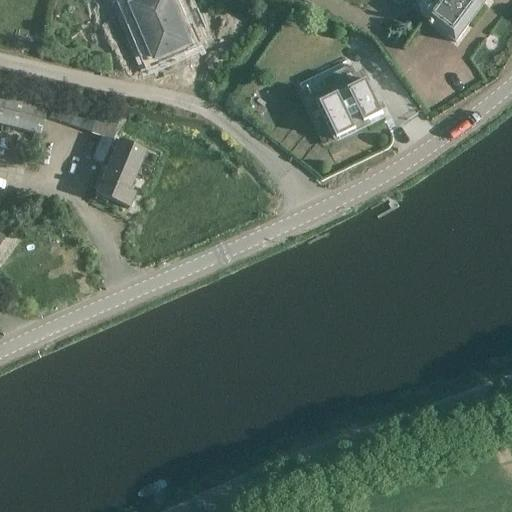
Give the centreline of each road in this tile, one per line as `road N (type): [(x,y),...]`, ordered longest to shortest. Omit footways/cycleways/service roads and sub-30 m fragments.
road 1 (tertiary): [(0,358),(389,178),(511,91)]
road 2 (unclassified): [(195,511),(511,393)]
